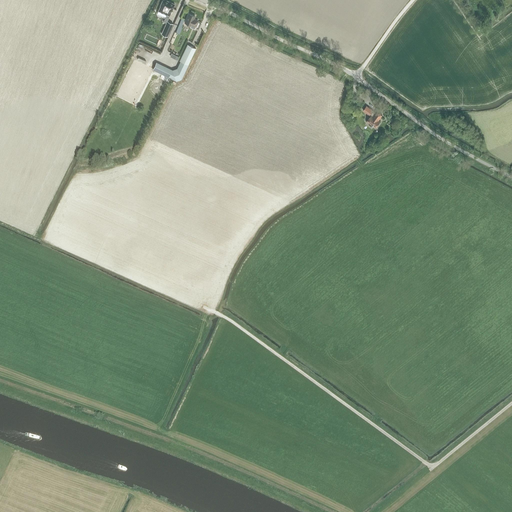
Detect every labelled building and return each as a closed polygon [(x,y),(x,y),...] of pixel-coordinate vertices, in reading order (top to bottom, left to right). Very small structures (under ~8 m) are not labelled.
[(167,15),(164,22),(166,23),(161,34),(167,37),(173,24),(167,22),(170,16),(169,15),(171,10),(172,11),(174,4),(165,0),(162,0),(160,6),(158,11),(167,15)] [(191,25),(196,26),(198,21),(194,19),(195,16),(188,13),(185,23),(191,25)] [(180,33),(185,20),(182,18),(177,31),(180,33)] [(180,61),(177,68),(172,70),(156,62),(152,70),(176,81),(181,79),(188,65),(196,48),(188,44),(180,61)] [(363,110),(370,116),(367,121),(376,127),(380,122),(378,120),(382,115),(376,111),(374,113),(372,112),(373,111),(366,106),(363,110)]
